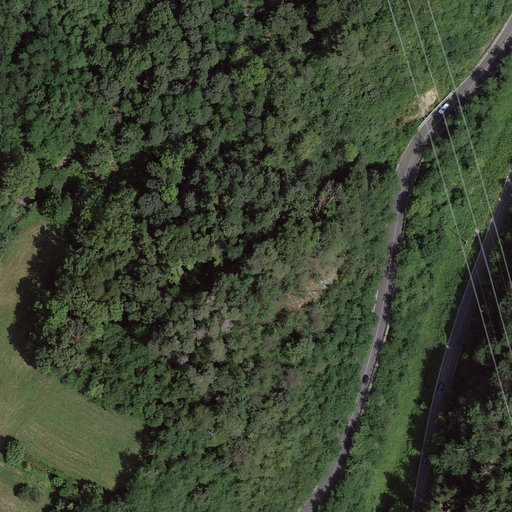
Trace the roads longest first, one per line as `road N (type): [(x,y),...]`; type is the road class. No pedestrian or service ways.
road 1 (tertiary): [(511,27),(487,70),(420,139),(405,169),(381,317),(333,473),(307,511)]
road 2 (secondary): [(417,511),(484,241),(511,181)]
